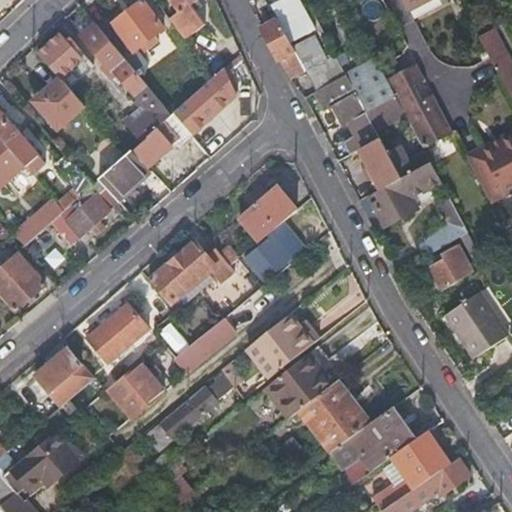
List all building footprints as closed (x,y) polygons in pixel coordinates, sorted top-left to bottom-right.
[(142,0),(103,30),(138,73),(148,64),(138,51),(147,43),(153,48),(161,41),(157,36),(166,29),(144,0),(142,0)] [(190,4),(195,0),(172,0),(180,10),(190,4)] [(397,0),(404,12),(426,0),(397,0)] [(190,4),(180,10),(166,21),(176,31),(187,21),(197,31),(205,25),(190,4)] [(298,63),(272,16),(254,26),(269,56),(279,70),(288,64),(291,69),(299,65),(298,63)] [(103,30),(98,25),(82,38),(111,73),(112,71),(133,95),(136,92),(151,110),(134,125),(145,139),(173,114),(138,73),(103,30)] [(61,35),(39,54),(62,80),(66,85),(87,65),(73,48),(61,35)] [(488,51),(491,59),(501,77),(504,83),(511,78),(511,63),(501,43),(488,51)] [(73,48),(87,65),(91,69),(95,65),(77,45),(73,48)] [(338,74),(331,59),(317,66),(310,56),(298,63),(299,65),(312,89),(338,74)] [(373,67),(368,58),(338,74),(358,112),(389,97),(380,82),(373,67)] [(412,65),(380,82),(389,97),(401,122),(418,152),(448,134),(427,96),(416,99),(409,85),(419,80),(412,65)] [(239,92),(226,68),(215,77),(175,112),(192,132),(239,92)] [(358,112),(338,74),(312,89),(309,90),(318,107),(327,103),(337,123),(346,118),(353,132),(345,136),(337,140),(345,153),(353,149),(372,138),(367,130),(358,112)] [(60,131),(87,108),(66,85),(62,80),(35,103),(60,131)] [(389,97),(358,112),(367,130),(384,121),(388,129),(401,122),(389,97)] [(134,148),(145,139),(134,125),(130,129),(117,114),(112,119),(101,108),(94,115),(109,133),(127,154),(134,148)] [(179,145),(193,134),(192,132),(175,112),(173,114),(145,139),(134,148),(148,166),(176,141),(179,145)] [(0,134),(26,165),(33,172),(38,168),(32,162),(38,157),(0,113),(0,134)] [(337,123),(345,136),(353,132),(346,118),(337,123)] [(108,171),(127,154),(109,133),(98,143),(101,146),(93,154),(108,171)] [(0,186),(26,165),(0,134),(0,186)] [(380,153),(372,138),(353,149),(375,189),(406,172),(400,161),(388,167),(386,165),(398,159),(392,147),(380,153)] [(469,162),(491,205),(511,193),(511,138),(503,144),(506,149),(499,153),(496,148),(469,162)] [(506,149),(503,144),(496,148),(499,153),(506,149)] [(117,197),(150,168),(148,166),(134,148),(127,154),(108,171),(100,178),(117,197)] [(418,152),(400,161),(406,172),(424,163),(423,161),(418,152)] [(424,163),(406,172),(375,189),(371,190),(362,195),(376,222),(408,204),(405,198),(434,183),(424,163)] [(65,209),(48,224),(52,228),(55,225),(70,242),(79,235),(106,212),(120,200),(117,197),(100,178),(94,183),(87,190),(65,209)] [(68,189),(56,199),(65,209),(87,190),(81,182),(71,191),(68,189)] [(362,195),(371,190),(368,184),(361,183),(348,190),(353,200),(362,195)] [(261,242),(298,211),(279,187),(240,218),(261,242)] [(36,220),(18,236),(25,244),(48,224),(65,209),(56,199),(34,219),(36,220)] [(468,233),(451,201),(438,207),(447,224),(422,239),(430,255),(462,237),(468,233)] [(479,269),(486,266),(468,233),(462,237),(479,269)] [(30,249),(56,266),(65,252),(39,235),(30,249)] [(230,267),(241,258),(224,237),(212,246),(216,251),(230,267)] [(195,241),(148,280),(170,306),(213,271),(223,283),(235,273),(230,267),(216,251),(209,257),(195,241)] [(444,290),(473,273),(459,246),(442,255),(443,259),(430,266),(444,290)] [(45,283),(17,251),(0,265),(0,291),(16,309),(45,283)] [(511,336),(482,290),(447,314),(477,360),(511,336)] [(149,329),(129,304),(89,337),(109,362),(149,329)] [(291,314),(257,341),(279,370),(320,338),(308,324),(304,328),(291,314)] [(224,318),(192,345),(203,360),(236,333),(224,318)] [(95,377),(84,363),(81,365),(67,348),(36,375),(61,405),(95,377)] [(331,386),(307,355),(269,385),(293,415),(294,415),(299,411),(331,386)] [(141,362),(108,389),(133,418),(166,391),(141,362)] [(229,364),(223,369),(231,379),(237,373),(229,364)] [(218,377),(220,379),(206,391),(205,390),(191,401),(192,403),(187,407),(185,405),(149,434),(161,449),(203,417),(204,417),(221,402),(219,400),(234,388),(222,373),(218,377)] [(371,423),(339,380),(331,386),(299,411),(331,452),(333,451),(371,423)] [(375,468),(413,442),(390,410),(371,423),(333,451),(347,470),(366,455),(375,468)] [(17,462),(11,467),(27,485),(39,475),(45,482),(49,485),(79,461),(77,459),(67,447),(55,433),(17,462)] [(284,461),(303,451),(296,437),(277,447),(284,461)] [(426,483),(451,466),(430,437),(406,454),(426,483)] [(73,443),(67,447),(77,459),(82,454),(73,443)] [(7,450),(4,452),(0,455),(0,468),(4,473),(11,467),(17,462),(7,450)] [(190,456),(186,451),(177,459),(181,464),(190,456)] [(156,475),(174,461),(166,452),(149,467),(156,475)] [(356,483),(375,468),(366,455),(347,470),(356,483)] [(181,464),(177,459),(174,461),(156,475),(180,504),(194,494),(179,476),(186,470),(181,464)] [(384,511),(411,511),(438,492),(441,496),(470,476),(459,460),(451,466),(426,483),(409,495),(384,511)] [(0,502),(15,491),(2,475),(0,472),(0,502)] [(39,475),(27,485),(32,492),(45,482),(39,475)] [(376,504),(381,511),(384,511),(409,495),(402,486),(376,504)] [(0,502),(0,504),(6,511),(38,511),(29,501),(26,503),(15,491),(0,502)]
